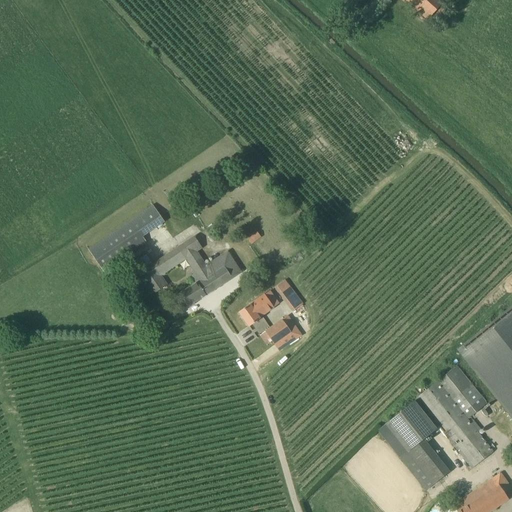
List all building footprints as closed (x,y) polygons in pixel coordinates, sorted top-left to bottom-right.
[(443,9),(442,8),(431,20),(440,28),(451,15),(450,15),(443,9)] [(178,211),(189,203),(182,193),(171,201),(178,211)] [(103,272),(144,245),(146,243),(142,237),(164,222),(152,205),(88,249),(103,272)] [(251,245),(261,238),(254,228),(244,235),(251,245)] [(206,264),(197,252),(202,248),(194,236),(152,264),(138,274),(152,295),(167,284),(161,276),(186,260),(195,273),(191,275),(196,282),(179,293),(188,307),(206,295),(241,272),(226,252),(206,264)] [(139,258),(142,267),(150,264),(147,256),(139,258)] [(292,312),(303,304),(285,279),(274,287),(292,312)] [(248,327),(260,318),(259,316),(278,303),(270,291),(239,313),(248,327)] [(279,351),(287,345),(301,335),(288,316),(265,331),(279,351)] [(153,319),(144,324),(151,334),(159,328),(153,319)] [(511,331),(489,350),(508,374),(511,379),(511,331)] [(470,416),(487,403),(457,365),(417,396),(423,404),(438,405),(438,411),(429,410),(434,416),(439,417),(433,421),(444,422),(443,431),(459,451),(470,452),(469,456),(467,458),(473,465),(489,452),(490,448),(477,432),(478,426),(470,416)] [(386,423),(434,485),(450,472),(424,439),(437,429),(414,400),(386,423)] [(510,488),(500,473),(493,478),(493,477),(454,504),(458,511),(456,511),(489,511),(508,499),(504,492),(510,488)]
